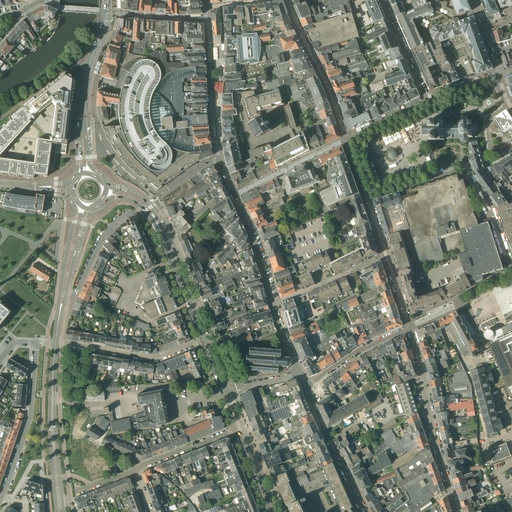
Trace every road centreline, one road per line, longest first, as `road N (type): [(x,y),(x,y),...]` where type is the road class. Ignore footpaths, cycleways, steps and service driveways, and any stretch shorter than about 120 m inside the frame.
road 1 (residential): [(410,327),(459,511)]
road 2 (residential): [(233,195),(400,112)]
road 3 (secondary): [(105,0),(81,87),(79,174)]
road 4 (secondary): [(58,499),(55,341)]
road 5 (residential): [(204,340),(156,357),(55,341)]
road 6 (residential): [(364,511),(305,385)]
road 7 (residential): [(233,195),(218,158),(147,204)]
road 8 (residential): [(305,385),(410,327)]
